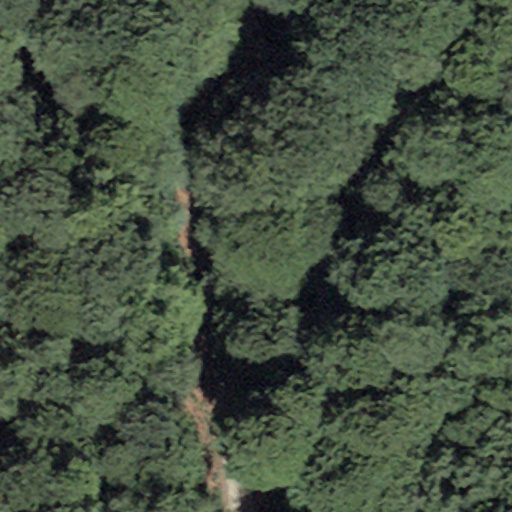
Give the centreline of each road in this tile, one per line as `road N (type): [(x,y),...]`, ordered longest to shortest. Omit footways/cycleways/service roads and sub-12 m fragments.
road 1 (track): [(318,511),(327,226),(382,111),(459,0)]
road 2 (track): [(197,511),(179,313),(192,139),(241,0)]
